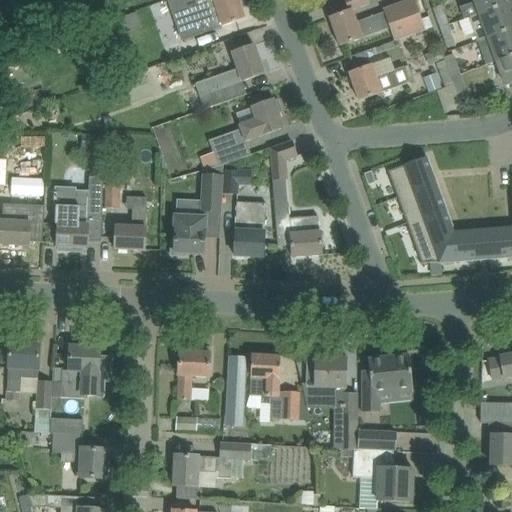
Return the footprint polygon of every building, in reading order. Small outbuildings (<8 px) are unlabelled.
[(169,0),(184,41),(223,26),(228,25),(246,18),(239,0),(169,0)] [(340,46),(391,29),(395,42),(426,31),(415,0),(412,0),(384,10),(385,12),(356,22),(352,11),(330,19),(340,46)] [(466,20),(470,19),(510,4),(508,0),(476,0),(478,4),(462,9),(466,20)] [(433,8),(440,29),(449,26),(441,4),(433,8)] [(490,37),(490,38),(511,30),(511,11),(510,4),(470,19),(478,41),(490,37)] [(88,30),(93,44),(109,38),(103,24),(88,30)] [(449,26),(440,29),(447,48),(456,45),(449,26)] [(511,30),(490,38),(498,62),(511,56),(511,30)] [(433,37),(426,40),(429,46),(436,44),(433,37)] [(393,43),(381,47),(383,51),(394,47),(393,43)] [(255,45),(237,51),(232,53),(238,69),(196,84),(205,109),(229,100),(225,87),(265,73),(255,45)] [(428,63),(444,58),(444,57),(441,48),(425,54),(428,63)] [(445,60),(452,79),(460,76),(452,54),(444,57),(444,58),(445,60)] [(511,56),(498,62),(507,86),(511,84),(511,56)] [(390,60),(366,68),(350,74),(359,101),(381,93),(415,80),(410,65),(394,70),(390,60)] [(443,83),(452,79),(445,60),(436,63),(443,83)] [(152,96),(142,70),(122,78),(132,104),(152,96)] [(436,73),(423,78),(429,92),(441,87),(436,73)] [(460,76),(452,79),(460,99),(468,96),(460,76)] [(261,94),(248,98),(252,108),(257,106),(265,103),(261,94)] [(265,103),(257,106),(252,108),(255,118),(239,125),(241,130),(209,141),(218,166),(251,154),(246,142),(284,128),(279,114),(282,111),(279,102),(275,101),(274,100),(265,103)] [(81,135),(81,147),(79,149),(90,162),(104,149),(105,140),(95,135),(81,135)] [(292,142),(270,150),(272,181),(287,180),(286,161),(298,157),(292,142)] [(427,158),(388,172),(398,198),(436,184),(427,158)] [(253,171),(225,169),(224,194),(238,195),(239,185),(252,186),(253,171)] [(372,171),(364,174),(368,186),(376,183),(372,171)] [(201,211),(221,212),(222,176),(202,175),(201,211)] [(89,177),(89,191),(77,191),(76,207),(58,206),(57,224),(59,224),(58,247),(59,247),(59,251),(73,252),(73,248),(87,248),(89,218),(102,218),(104,178),(89,177)] [(12,181),(11,193),(10,205),(18,206),(17,221),(0,220),(0,244),(29,246),(31,194),(32,182),(12,181)] [(121,184),(106,184),(105,208),(120,209),(121,184)] [(436,184),(398,198),(407,224),(446,210),(436,184)] [(117,226),(117,230),(116,250),(145,251),(147,199),(127,198),(126,210),(133,210),(133,226),(117,226)] [(237,202),(235,235),(234,255),(264,256),(266,203),(237,202)] [(289,204),(275,205),(277,221),(277,226),(278,246),(292,246),(293,257),(322,255),(321,233),(320,232),(319,218),(291,220),(289,204)] [(446,210),(407,224),(422,264),(430,263),(441,263),(442,262),(440,234),(454,233),(454,232),(446,210)] [(172,241),(171,255),(185,256),(185,253),(204,254),(206,218),(176,216),(175,241),(172,241)] [(511,227),(496,229),(497,238),(498,248),(499,258),(511,256),(511,227)] [(496,229),(486,229),(487,239),(497,238),(496,229)] [(454,233),(440,234),(442,262),(480,259),(478,230),(454,232),(454,233)] [(497,238),(487,239),(487,249),(498,248),(497,238)] [(498,248),(487,249),(488,259),(499,258),(498,248)] [(441,263),(430,263),(431,276),(442,275),(441,263)] [(10,344),(7,402),(20,402),(20,393),(19,393),(20,378),(38,379),(39,370),(40,346),(10,344)] [(70,347),(69,382),(86,383),(85,397),(104,398),(104,383),(110,383),(111,360),(100,359),(100,349),(70,347)] [(181,352),(178,401),(191,401),(192,376),(209,377),(210,353),(210,348),(194,347),(194,353),(181,352)] [(369,359),(370,371),(362,371),(362,413),(380,413),(380,392),(413,389),(409,354),(369,359)] [(251,379),(250,396),(261,397),(271,397),(270,419),(310,421),(307,407),(304,393),(279,392),(280,376),(281,356),(252,355),(252,374),(251,379)] [(511,355),(501,358),(501,360),(489,362),(493,381),(505,379),(505,380),(511,378),(511,355)] [(308,359),(307,386),(316,386),(316,393),(327,393),(327,390),(336,390),(335,408),(340,408),(340,451),(341,451),(357,452),(357,431),(357,394),(347,394),(347,378),(348,358),(317,358),(317,359),(308,359)] [(229,368),(227,415),(244,416),(246,369),(229,368)] [(54,369),(53,398),(63,398),(64,369),(54,369)] [(36,433),(50,434),(50,420),(49,420),(52,382),(39,381),(35,432),(36,432),(36,433)] [(50,434),(53,434),(81,436),(82,421),(50,420),(50,434)] [(177,432),(196,433),(219,433),(220,421),(197,421),(177,420),(177,432)] [(36,444),(36,433),(36,432),(35,432),(11,431),(12,443),(36,444)] [(357,431),(357,452),(394,452),(394,451),(396,451),(397,433),(357,431)] [(61,462),(77,463),(77,461),(80,461),(81,449),(81,436),(53,434),(52,454),(61,454),(61,462)] [(511,437),(493,437),(492,466),(511,466),(511,437)] [(272,445),(241,444),(221,443),(220,458),(176,456),(174,486),(198,487),(216,487),(216,478),(231,478),(231,460),(271,462),(272,445)] [(77,461),(77,463),(76,478),(105,479),(107,450),(81,449),(80,461),(77,461)] [(357,452),(341,451),(341,458),(354,458),(353,478),(377,479),(376,502),(392,502),(412,503),(413,470),(393,469),(394,452),(357,452)] [(79,497),(28,495),(23,481),(15,484),(20,498),(18,498),(22,511),(33,511),(32,507),(61,508),(60,511),(103,511),(104,510),(78,509),(79,497)]
